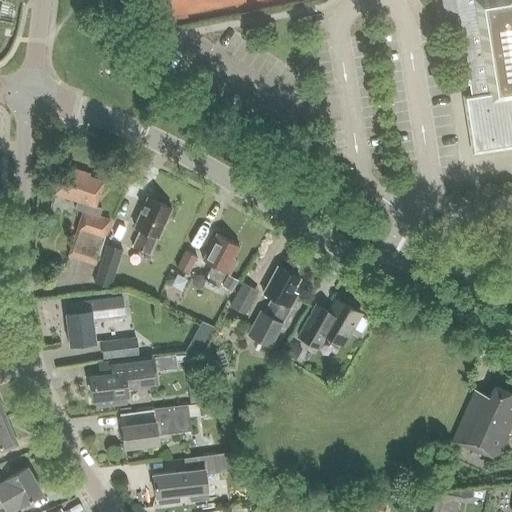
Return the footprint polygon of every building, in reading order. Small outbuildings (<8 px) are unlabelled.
[(454,0),(441,0),(444,19),(457,17),(454,0)] [(511,0),(454,0),(457,17),(469,96),(463,96),(472,151),(511,144),(511,0)] [(101,209),(94,207),(103,182),(84,176),(85,173),(63,166),(54,193),(78,201),(76,209),(83,211),(69,256),(94,265),(109,219),(99,216),(101,209)] [(158,237),(171,208),(147,197),(134,226),(141,230),(133,246),(149,253),(157,237),(158,237)] [(232,257),(238,245),(216,233),(202,259),(212,265),(204,279),(218,287),(225,272),(229,274),(237,260),(232,257)] [(104,246),(92,284),(107,289),(120,251),(104,246)] [(198,257),(185,250),(175,267),(188,274),(198,257)] [(289,308),(297,294),(292,291),(299,279),(277,267),(262,294),(271,299),(263,314),(261,312),(248,335),(268,347),(281,324),(277,322),(286,306),(289,308)] [(235,280),(225,274),(219,285),(230,291),(235,280)] [(257,289),(241,280),(228,305),(244,314),(257,289)] [(122,319),(120,297),(70,303),(71,313),(66,314),(70,344),(95,341),(93,322),(122,319)] [(361,313),(336,300),(329,313),(315,305),(303,327),(314,332),(308,342),(318,347),(325,335),(343,345),(353,327),(362,332),(368,321),(359,316),(361,313)] [(102,360),(139,355),(136,337),(100,341),(102,360)] [(126,403),(125,395),(128,395),(128,388),(156,385),(154,358),(98,363),(99,375),(93,376),(93,375),(92,375),(94,399),(96,399),(97,406),(126,403)] [(202,401),(198,369),(183,371),(187,403),(202,401)] [(497,462),(511,427),(511,393),(493,385),(488,396),(473,390),(451,441),(497,462)] [(155,421),(122,424),(124,447),(158,443),(157,434),(191,430),(189,416),(213,413),(212,402),(188,405),(153,409),(155,421)] [(0,450),(0,451),(17,445),(10,429),(6,431),(2,421),(0,421),(0,450)] [(179,501),(179,493),(189,492),(190,501),(208,499),(205,468),(235,465),(234,452),(184,457),(185,469),(153,473),(155,496),(157,496),(157,504),(179,501)] [(3,481),(0,476),(0,492),(0,493),(10,511),(19,505),(20,506),(42,493),(26,466),(4,479),(5,480),(3,481)] [(444,511),(448,494),(436,492),(431,511),(444,511)] [(448,494),(444,511),(456,511),(459,496),(448,494)] [(365,511),(368,501),(356,499),(353,511),(365,511)] [(368,501),(365,511),(377,511),(379,504),(368,501)]
